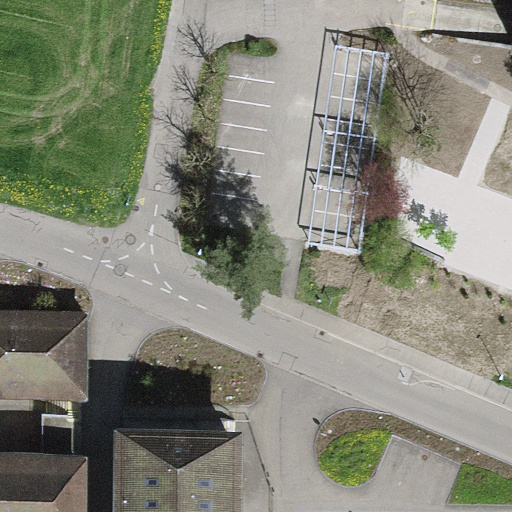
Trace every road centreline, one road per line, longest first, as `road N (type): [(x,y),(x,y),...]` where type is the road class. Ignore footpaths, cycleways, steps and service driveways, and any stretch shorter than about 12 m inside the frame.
road 1 (unclassified): [(511,447),(137,290)]
road 2 (unknown): [(269,345),(330,2)]
road 3 (residential): [(189,0),(137,290)]
road 4 (unclassified): [(137,290),(0,241)]
